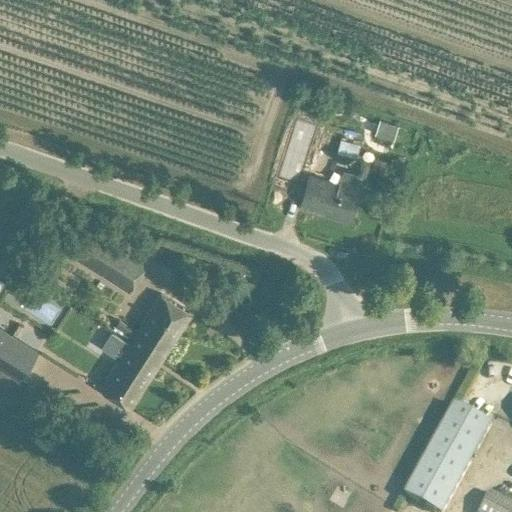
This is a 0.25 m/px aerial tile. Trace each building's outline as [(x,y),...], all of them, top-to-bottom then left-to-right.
[(380,120),(375,134),(394,140),(398,126),(380,120)] [(375,158),(372,169),(386,172),(389,161),(375,158)] [(355,203),(361,175),(345,171),(341,184),(310,175),(306,189),(301,208),(318,213),(348,222),(350,222),(355,203)] [(72,254),(130,290),(150,258),(92,221),(72,254)] [(0,289),(12,269),(1,263),(0,264),(0,289)] [(18,296),(27,282),(16,275),(7,288),(18,296)] [(133,338),(130,343),(160,362),(192,313),(162,293),(138,330),(133,338)] [(120,319),(115,327),(133,338),(138,330),(120,319)] [(0,326),(0,366),(20,379),(38,351),(0,326)] [(120,359),(101,388),(131,408),(160,362),(130,343),(112,331),(101,347),(120,359)] [(435,511),(443,511),(492,424),(454,404),(404,495),(435,511)] [(478,511),(511,511),(511,505),(490,493),(478,511)]
